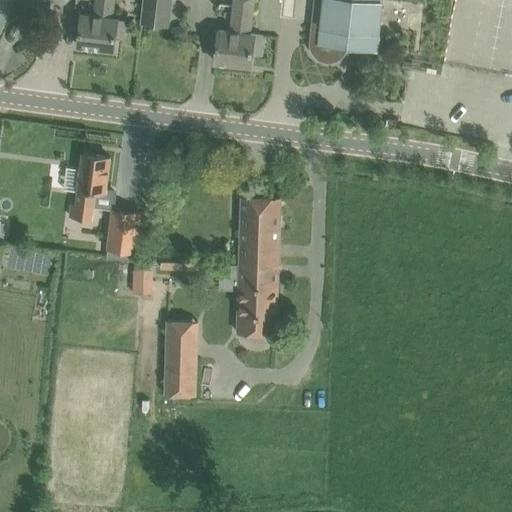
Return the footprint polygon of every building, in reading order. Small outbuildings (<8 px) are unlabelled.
[(62,12),(63,0),(38,0),(38,9),(62,12)] [(113,0),(96,0),(94,16),(82,14),(80,26),(78,46),(114,50),(115,35),(125,36),(127,19),(117,18),(112,17),(113,0)] [(169,26),(171,0),(143,0),(141,23),(169,26)] [(252,8),(253,0),(235,0),(235,5),(232,31),(219,30),(217,41),(215,61),(251,66),(252,52),(262,53),(264,35),(255,34),(249,33),(252,8)] [(315,0),(311,41),(311,46),(312,50),(315,54),(318,58),(323,60),(327,61),(332,61),(337,59),(333,48),(342,44),(346,44),(377,48),(382,0),(315,0)] [(66,167),(64,188),(78,190),(76,204),(72,203),(70,216),(92,218),(94,207),(96,191),(106,192),(106,187),(108,176),(110,156),(83,153),(81,169),(66,167)] [(240,263),(279,265),(281,196),(242,195),(240,263)] [(110,228),(108,248),(135,251),(138,231),(141,211),(115,208),(113,208),(113,209),(110,228)] [(203,262),(161,261),(161,268),(203,270),(203,262)] [(279,265),(240,263),(239,290),(238,332),(276,333),(279,265)] [(152,292),(153,269),(134,269),(133,291),(152,292)] [(200,320),(167,319),(164,394),(197,395),(200,320)]
